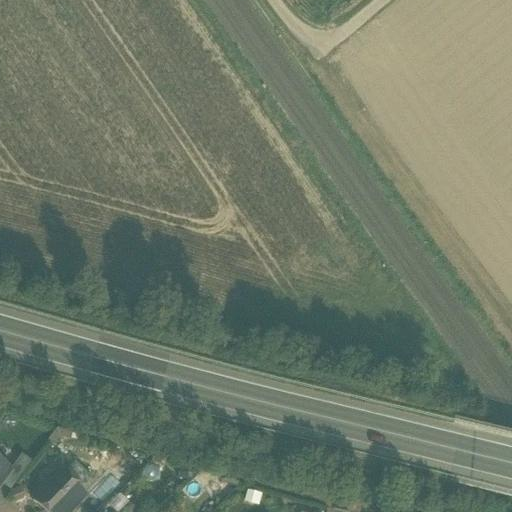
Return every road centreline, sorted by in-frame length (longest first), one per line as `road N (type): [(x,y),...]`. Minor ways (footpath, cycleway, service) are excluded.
road 1 (primary): [(0,336),(511,471)]
road 2 (track): [(327,38),(355,112),(511,329)]
road 3 (track): [(385,0),(327,38),(305,35),(270,0)]
